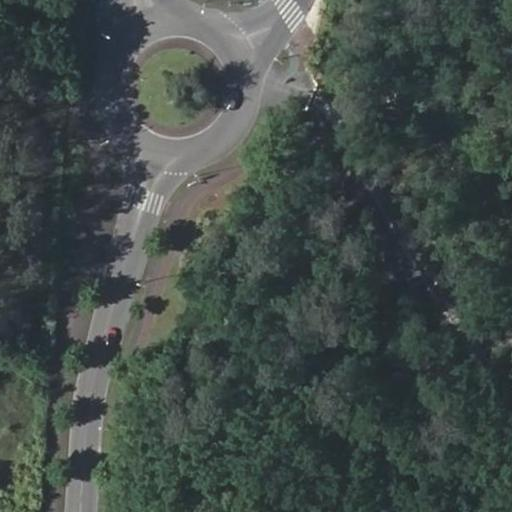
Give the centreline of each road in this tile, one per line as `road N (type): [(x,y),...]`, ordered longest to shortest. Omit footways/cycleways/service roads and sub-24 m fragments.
road 1 (secondary): [(157,159),(91,412),(85,511)]
road 2 (secondary): [(157,159),(212,154),(247,118),(253,79),(239,44)]
road 3 (secondary): [(149,21),(128,35),(106,83),(124,135),(157,159)]
